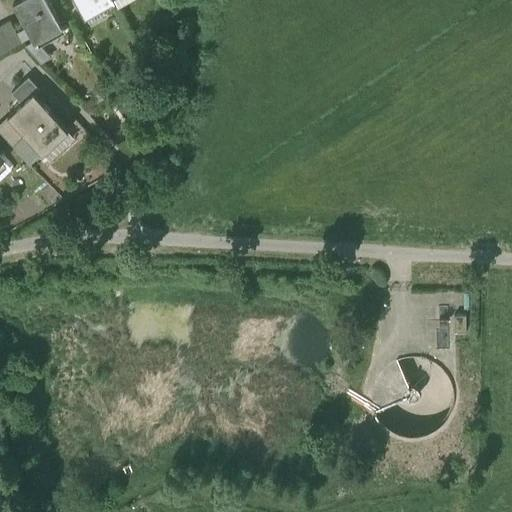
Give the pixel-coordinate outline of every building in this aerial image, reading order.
[(63,22),(50,0),(13,0),(35,38),(63,22)] [(22,39),(10,18),(0,23),(0,26),(11,45),(22,39)] [(0,26),(0,50),(0,51),(11,45),(0,26)] [(69,126),(35,89),(40,84),(29,73),(12,89),(22,99),(8,112),(25,130),(43,149),(44,149),(40,144),(64,123),(68,127),(69,126)] [(25,130),(8,112),(0,119),(0,128),(13,142),(25,130)]
